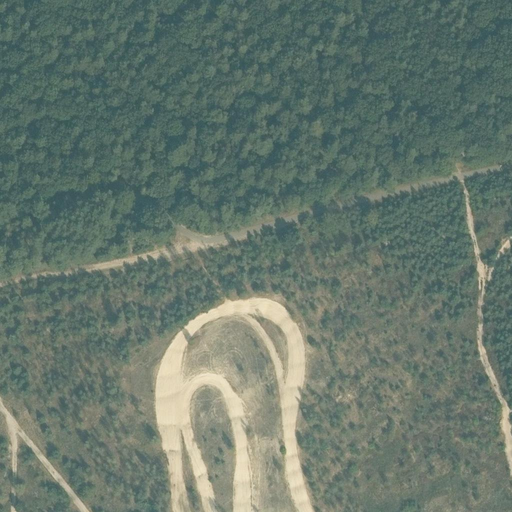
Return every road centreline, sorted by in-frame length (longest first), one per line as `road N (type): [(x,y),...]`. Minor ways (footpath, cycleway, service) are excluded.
road 1 (track): [(351,0),(462,183),(479,274),(483,363),(511,442)]
road 2 (track): [(0,291),(204,253),(462,183)]
road 3 (track): [(0,405),(81,511)]
